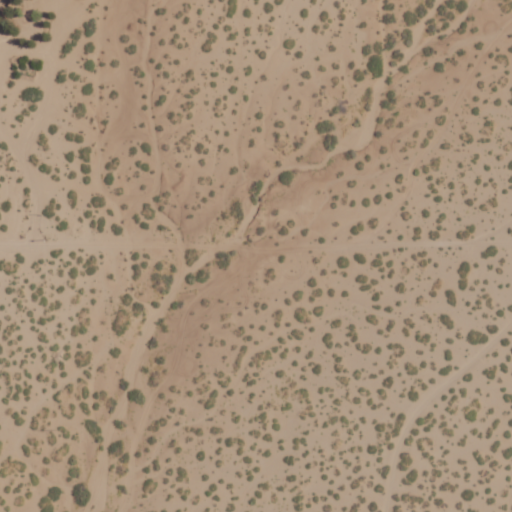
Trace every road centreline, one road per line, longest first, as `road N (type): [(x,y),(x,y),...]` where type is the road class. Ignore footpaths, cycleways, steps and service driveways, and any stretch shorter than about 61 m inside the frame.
road 1 (residential): [(511,239),(0,235)]
road 2 (track): [(421,511),(464,376),(511,314)]
